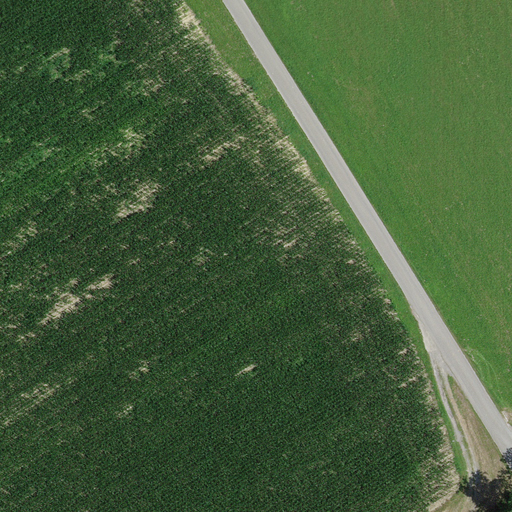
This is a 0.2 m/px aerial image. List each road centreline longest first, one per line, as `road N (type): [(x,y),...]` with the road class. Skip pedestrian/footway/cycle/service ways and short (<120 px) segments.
road 1 (unclassified): [(511,457),(232,0)]
road 2 (track): [(466,511),(472,479),(435,378),(435,331)]
